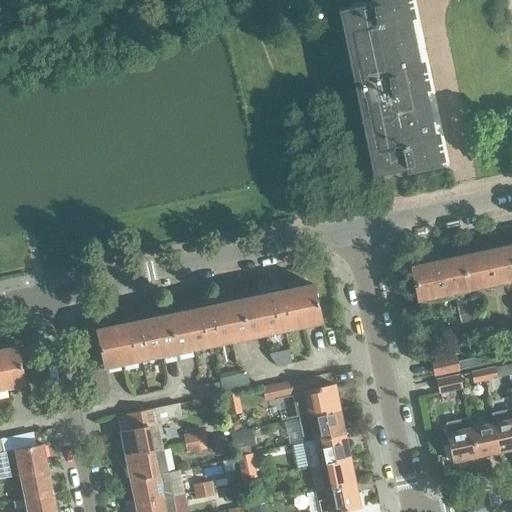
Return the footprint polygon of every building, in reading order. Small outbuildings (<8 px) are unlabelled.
[(372,0),(373,2),(339,10),(373,175),(407,168),(408,173),(441,166),(406,0),(372,0)] [(479,253),(463,256),(470,288),(511,279),(511,245),(496,249),(479,253)] [(429,264),(413,267),(419,299),(470,288),(463,256),(447,260),(429,264)] [(248,335),(287,327),(321,320),(313,284),(282,291),(282,288),(271,290),(272,293),(241,299),(248,335)] [(177,350),(248,335),(241,299),(210,306),(210,303),(200,305),(200,308),(170,314),(177,350)] [(104,365),(177,350),(170,314),(139,321),(138,318),(128,320),(129,323),(97,329),(104,365)] [(0,387),(25,382),(17,346),(0,349),(0,387)] [(509,350),(499,353),(501,361),(511,358),(509,350)] [(499,353),(488,355),(490,363),(501,361),(499,353)] [(488,355),(478,357),(480,365),(490,363),(488,355)] [(456,357),(433,362),(435,375),(458,370),(457,362),(456,357)] [(478,357),(467,359),(469,367),(480,365),(478,357)] [(467,359),(457,362),(458,370),(469,367),(467,359)] [(496,368),(483,370),(485,381),(498,378),(496,368)] [(483,370),(471,373),(473,383),(485,381),(483,370)] [(223,395),(251,389),(247,372),(220,378),(223,395)] [(460,375),(436,380),(439,393),(462,388),(460,375)] [(340,409),(334,384),(320,387),(317,376),(291,381),(291,382),(287,382),(262,387),(265,399),(287,394),(305,391),(310,415),(340,409)] [(125,457),(163,449),(160,436),(163,434),(161,427),(169,421),(169,418),(182,415),(179,404),(126,414),(129,430),(120,431),(125,457)] [(511,407),(492,412),(493,417),(494,423),(500,451),(511,449),(511,452),(511,451),(511,407)] [(305,442),(345,434),(340,409),(310,415),(300,418),(305,442)] [(469,419),(446,424),(448,433),(450,444),(454,459),(454,461),(466,459),(466,461),(478,459),(471,428),(469,419)] [(494,423),(471,428),(478,459),(489,457),(488,454),(500,451),(494,423)] [(182,434),(184,445),(206,439),(204,430),(182,434)] [(309,466),(311,466),(350,458),(345,434),(305,442),(309,466)] [(206,439),(184,445),(186,453),(208,449),(206,439)] [(233,444),(236,456),(250,453),(247,441),(233,444)] [(12,476),(19,475),(48,469),(43,444),(7,452),(12,476)] [(125,457),(130,480),(168,472),(163,449),(125,457)] [(252,462),(250,453),(236,456),(238,466),(252,462)] [(311,466),(316,490),(355,482),(350,458),(311,466)] [(24,499),(53,493),(48,469),(19,475),(24,499)] [(173,498),(168,472),(130,480),(135,505),(173,498)] [(210,481),(202,483),(204,497),(213,495),(210,481)] [(320,511),(335,511),(360,507),(355,482),(316,490),(320,511)] [(202,483),(192,485),(195,499),(204,497),(202,483)] [(228,510),(242,507),(238,490),(224,493),(228,510)] [(16,511),(56,511),(53,493),(24,499),(26,509),(16,511)] [(135,505),(136,511),(175,511),(173,498),(135,505)]
